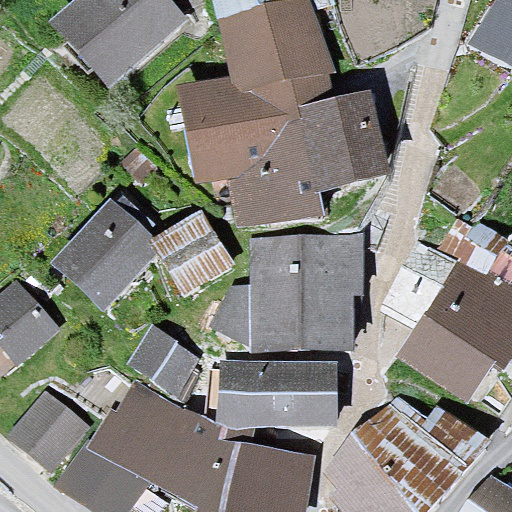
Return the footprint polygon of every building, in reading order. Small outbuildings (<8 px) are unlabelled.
[(189,23),(169,0),(73,0),(48,22),(108,92),(189,23)] [(323,0),(322,0),(217,19),(228,80),(179,89),(195,174),(229,169),(259,163),(293,103),(341,94),(323,0)] [(511,0),(494,0),(470,42),(511,67),(511,0)] [(370,88),(341,94),(293,103),(259,163),(229,169),(240,222),(314,207),(310,186),(387,170),(370,88)] [(156,242),(105,200),(52,265),(106,308),(156,242)] [(203,216),(156,242),(184,292),(231,265),(203,216)] [(361,234),(253,232),(250,355),(332,354),(347,355),(348,296),(361,295),(361,234)] [(452,266),(417,243),(379,314),(408,330),(452,266)] [(511,362),(511,281),(464,248),(452,266),(408,330),(388,359),(474,418),(511,362)] [(56,344),(20,302),(0,318),(0,355),(18,377),(56,344)] [(134,381),(188,393),(199,341),(145,329),(134,381)] [(333,427),(332,354),(250,355),(223,355),(223,429),(333,427)] [(223,429),(133,382),(119,411),(112,409),(88,449),(195,507),(194,511),(305,511),(315,455),(220,439),(223,429)] [(90,434),(49,403),(16,447),(57,478),(90,434)] [(350,493),(339,501),(346,511),(430,511),(486,451),(435,415),(424,428),(396,407),(334,468),(350,493)] [(511,511),(511,493),(509,492),(486,511),(511,511)]
